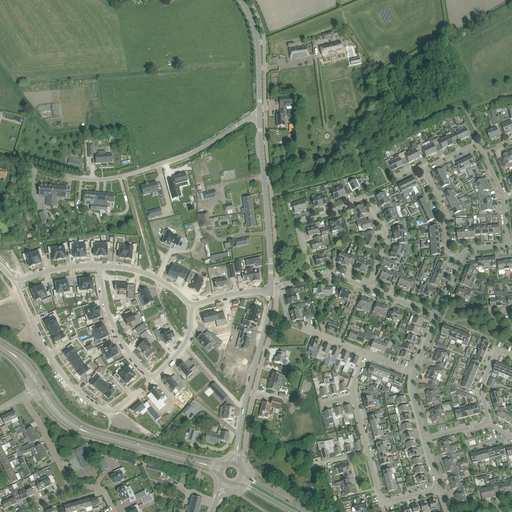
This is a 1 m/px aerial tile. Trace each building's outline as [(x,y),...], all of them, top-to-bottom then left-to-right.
[(332,36),(334,35),(333,32),(322,35),(323,40),(333,37),(332,36)] [(320,47),(322,56),(343,51),(341,42),(320,47)] [(309,56),(308,46),(288,50),(290,59),(309,56)] [(279,99),(280,104),(285,104),(285,107),(292,107),(291,98),(279,99)] [(487,112),(489,117),(491,117),(494,126),(498,124),(493,110),(487,112)] [(284,115),(286,115),(285,111),(280,111),(280,115),(276,116),(277,127),(285,127),(284,115)] [(511,130),(511,129),(511,123),(511,121),(502,125),(506,135),(511,132),(511,130)] [(463,139),(466,138),(469,137),(468,137),(469,136),(468,134),(470,133),(465,122),(463,125),(460,126),(457,126),(458,128),(459,131),(463,139)] [(463,139),(459,131),(458,128),(452,129),(451,128),(448,129),(450,132),(454,140),(457,139),(458,142),(459,142),(461,141),(461,140),(463,139)] [(487,131),(490,140),(496,138),(497,139),(500,137),(496,128),(487,131)] [(453,144),(451,142),(454,140),(450,132),(445,135),(446,137),(443,139),(447,147),(450,146),(452,145),(453,144)] [(430,145),(427,146),(431,155),(434,154),(436,153),(436,152),(434,147),(437,146),(434,140),(432,137),(429,139),(429,143),(430,145)] [(439,138),(434,140),(437,146),(439,145),(442,150),(442,149),(442,150),(445,149),(444,148),(447,147),(443,139),(440,140),(439,138)] [(412,151),(410,152),(414,161),(417,159),(417,160),(419,158),(417,153),(419,152),(415,143),(411,144),(412,148),(412,149),(412,151)] [(415,143),(419,152),(422,150),(426,158),(426,157),(426,158),(428,157),(428,156),(431,155),(427,146),(424,148),(421,144),(417,146),(415,143)] [(123,153),(124,159),(118,160),(120,168),(133,164),(130,151),(123,153)] [(405,152),(400,154),(403,160),(406,158),(408,163),(409,163),(411,162),(414,161),(410,152),(407,153),(405,152)] [(511,161),(509,153),(502,155),(503,158),(501,159),(504,167),(501,168),(501,170),(509,167),(509,168),(511,167),(511,161)] [(397,155),(392,157),(398,168),(400,167),(401,167),(403,166),(401,161),(403,160),(400,154),(397,155)] [(112,155),(95,156),(96,164),(112,163),(112,155)] [(392,157),(392,156),(389,158),(389,160),(384,162),(387,167),(390,166),(392,171),(393,171),(395,170),(398,168),(392,157)] [(469,158),(467,159),(471,167),(476,164),(472,157),(471,157),(469,158)] [(464,161),(462,162),(466,169),(471,167),(467,159),(466,160),(466,159),(464,160),(464,161)] [(458,168),(456,169),(458,174),(458,175),(461,174),(460,172),(466,169),(462,162),(461,162),(460,162),(458,163),(459,163),(457,164),(458,168)] [(445,174),(447,173),(444,168),(435,173),(435,174),(436,176),(437,178),(445,174)] [(175,184),(169,186),(173,199),(173,198),(177,197),(177,198),(178,198),(177,197),(181,196),(178,184),(188,182),(186,173),(173,176),(174,181),(175,184)] [(446,178),(448,175),(447,173),(445,174),(437,178),(438,179),(437,180),(438,182),(439,181),(440,183),(447,180),(447,179),(446,178)] [(414,178),(408,181),(412,188),(417,186),(414,178)] [(454,186),(450,178),(447,179),(447,180),(440,183),(440,184),(440,185),(441,187),(442,189),(446,187),(447,189),(454,186)] [(347,179),(342,180),(347,190),(350,188),(352,192),(356,190),(357,191),(361,189),(360,188),(358,185),(362,183),(360,180),(357,181),(356,180),(349,183),(347,179)] [(476,186),(477,189),(486,185),(484,182),(485,182),(484,180),(483,180),(478,182),(477,179),(471,182),(473,187),(474,187),(476,186)] [(408,181),(403,183),(407,191),(412,188),(408,181)] [(156,182),(141,186),(143,195),(158,191),(156,182)] [(407,191),(403,183),(398,186),(401,193),(407,191)] [(52,202),(53,186),(39,185),(38,193),(47,194),(47,196),(47,201),(51,202),(52,202)] [(477,194),(479,198),(485,196),(484,193),(488,190),(489,190),(488,188),(487,188),(486,185),(477,189),(479,192),(477,193),(477,194)] [(66,197),(66,189),(65,189),(65,187),(53,186),(52,202),(51,202),(51,206),(50,206),(56,207),(57,198),(56,198),(56,195),(61,195),(61,197),(66,197)] [(331,192),(335,199),(341,196),(341,197),(346,195),(341,186),(339,187),(339,188),(331,192)] [(447,197),(447,199),(455,195),(452,190),(455,189),(454,186),(447,189),(448,192),(445,194),(446,195),(445,195),(446,198),(447,197)] [(377,199),(378,202),(387,198),(386,195),(387,194),(388,194),(387,193),(385,189),(379,192),(381,194),(376,197),(377,199)] [(200,194),(201,200),(204,200),(216,197),(214,190),(202,193),(202,194),(200,194)] [(84,201),(84,204),(91,205),(93,205),(94,205),(95,193),(94,193),(85,192),(85,197),(84,201)] [(94,205),(94,210),(100,211),(100,214),(104,214),(104,211),(107,211),(108,203),(114,203),(114,200),(115,195),(100,193),(95,193),(94,205)] [(320,197),(312,199),(314,208),(321,206),(321,207),(326,205),(324,195),(319,196),(320,197)] [(449,202),(450,204),(461,199),(460,199),(457,200),(455,195),(447,199),(448,200),(448,201),(449,203),(449,202)] [(479,198),(480,206),(492,205),(492,202),(492,200),(491,200),(491,199),(485,200),(485,196),(479,198)] [(242,198),(245,213),(254,212),(251,197),(243,198),(242,198)] [(384,206),(385,209),(396,203),(393,205),(391,200),(390,200),(388,201),(387,198),(378,202),(380,205),(379,205),(381,207),(384,206)] [(416,202),(419,208),(426,204),(424,199),(416,202)] [(452,208),(452,209),(463,204),(461,199),(450,204),(451,206),(450,206),(451,208),(452,208)] [(292,204),(295,213),(300,212),(299,211),(301,210),(301,211),(306,210),(305,207),(308,206),(307,200),(300,201),(300,202),(292,204)] [(385,215),(386,218),(397,213),(396,207),(397,205),(396,203),(385,209),(386,212),(384,213),(385,216),(385,215)] [(419,208),(421,213),(429,209),(426,204),(419,208)] [(463,204),(452,209),(453,211),(454,213),(456,218),(465,217),(466,217),(463,210),(466,209),(463,204)] [(356,216),(351,218),(353,221),(364,218),(363,215),(366,213),(365,210),(364,210),(362,206),(358,207),(357,205),(352,207),(354,209),(355,213),(356,216)] [(480,215),(487,215),(487,212),(492,211),(493,211),(493,208),(492,208),(492,205),(480,206),(480,210),(478,210),(479,213),(473,213),(473,216),(477,216),(480,215)] [(160,209),(148,212),(150,218),(162,215),(160,209)] [(421,213),(424,218),(431,214),(429,209),(421,213)] [(47,221),(44,212),(39,213),(42,223),(47,221)] [(197,215),(199,221),(209,219),(207,212),(197,215)] [(254,212),(245,213),(247,229),(249,228),(256,227),(254,212)] [(395,224),(396,224),(404,220),(403,217),(399,218),(397,213),(386,218),(388,221),(387,221),(388,223),(389,223),(389,224),(394,221),(395,224)] [(431,214),(424,218),(426,223),(434,220),(431,214)] [(209,219),(199,221),(201,228),(211,226),(209,219)] [(361,227),(362,231),(367,229),(367,230),(372,228),(370,221),(366,222),(365,219),(356,222),(358,228),(361,227)] [(393,228),(394,234),(403,233),(403,230),(405,228),(404,220),(396,224),(397,228),(393,228)] [(346,232),(343,223),(340,224),(339,221),(330,223),(330,224),(329,225),(330,227),(331,227),(332,232),(337,231),(338,234),(346,232)] [(133,224),(124,226),(126,234),(135,231),(133,224)] [(480,231),(482,231),(482,234),(483,235),(482,235),(483,235),(488,234),(488,227),(488,226),(482,226),(481,227),(480,227),(480,231)] [(319,234),(321,233),(322,236),(329,234),(327,229),(320,231),(321,231),(318,231),(317,227),(307,230),(309,237),(319,234)] [(482,231),(480,231),(480,227),(474,227),(474,230),(475,236),(480,235),(481,235),(481,234),(482,234),(482,231)] [(163,230),(161,235),(164,236),(162,243),(170,246),(171,242),(178,245),(181,238),(174,235),(174,234),(166,231),(166,232),(163,230)] [(374,244),(373,244),(374,243),(375,243),(376,239),(373,238),(374,235),(373,231),(363,233),(363,235),(362,237),(366,238),(363,245),(372,249),(374,244)] [(403,233),(394,234),(394,240),(398,240),(399,244),(403,244),(407,244),(406,237),(404,237),(403,233)] [(311,243),(313,251),(319,249),(318,248),(322,247),(321,243),(323,243),(321,237),(314,238),(315,242),(311,243)] [(235,241),(236,247),(248,245),(247,238),(235,241)] [(85,243),(79,244),(80,258),(84,258),(84,257),(86,257),(85,249),(89,249),(88,242),(85,242),(85,243)] [(95,242),(91,242),(91,248),(94,248),(95,257),(97,257),(101,257),(101,243),(95,243),(95,242)] [(58,246),(57,246),(60,260),(63,260),(63,259),(66,259),(64,250),(68,250),(67,243),(63,244),(63,246),(58,247),(58,246)] [(73,243),(69,243),(70,250),(73,250),(74,258),(76,258),(76,259),(80,258),(79,244),(73,244),(73,243)] [(101,243),(101,257),(104,257),(107,257),(107,249),(110,249),(110,243),(101,243)] [(118,244),(117,250),(120,251),(119,258),(125,259),(127,245),(118,244)] [(127,245),(125,259),(131,260),(132,252),(136,253),(137,245),(133,244),(133,246),(127,245)] [(394,246),(392,251),(401,255),(402,252),(405,254),(406,251),(407,251),(409,246),(401,245),(400,248),(394,246)] [(57,246),(48,248),(49,254),(52,253),(53,261),(56,260),(56,261),(60,260),(57,246)] [(32,252),(36,265),(42,263),(39,256),(43,255),(41,249),(32,252)] [(227,251),(209,256),(211,263),(229,258),(227,251)] [(336,263),(342,265),(346,256),(340,253),(340,254),(336,253),(336,251),(333,252),(333,259),(336,258),(338,259),(336,263)] [(401,255),(392,251),(390,257),(395,259),(394,262),(401,265),(403,259),(400,258),(401,255)] [(32,252),(22,255),(24,261),(28,260),(30,267),(36,265),(32,252)] [(315,258),(315,260),(317,266),(325,264),(324,261),(326,260),(325,255),(324,252),(318,254),(319,257),(315,258)] [(349,264),(352,265),(355,257),(351,255),(349,256),(349,257),(346,256),(342,265),(348,267),(349,264)] [(359,272),(364,259),(358,256),(356,256),(355,257),(352,265),(355,266),(354,269),(359,272)] [(260,257),(245,261),(247,267),(255,265),(256,268),(262,266),(260,257)] [(185,258),(184,261),(189,263),(188,266),(190,267),(193,261),(185,258)] [(369,272),(373,262),(364,259),(359,272),(360,272),(360,273),(364,274),(366,271),(369,272)] [(434,267),(444,271),(446,266),(438,263),(440,259),(436,259),(434,264),(435,264),(433,267),(434,267)] [(478,262),(471,262),(476,268),(479,268),(482,268),(482,270),(485,270),(485,268),(484,259),(478,260),(478,262)] [(467,268),(465,273),(474,277),(476,278),(477,276),(473,274),(475,271),(476,268),(471,262),(469,269),(467,268)] [(379,279),(386,282),(389,273),(386,271),(387,269),(381,266),(377,274),(381,276),(379,279)] [(171,267),(168,275),(177,280),(178,277),(184,279),(187,272),(178,268),(177,270),(171,267)] [(434,267),(432,272),(442,276),(444,271),(434,267)] [(393,281),(395,282),(399,274),(393,271),(392,274),(389,273),(386,282),(391,284),(393,281)] [(190,272),(187,278),(188,278),(193,280),(189,288),(198,292),(203,281),(199,280),(199,279),(198,279),(197,278),(198,275),(190,272)] [(248,276),(244,277),(244,282),(253,281),(253,282),(258,281),(258,280),(260,280),(259,275),(253,275),(252,272),(247,273),(248,276)] [(432,272),(429,278),(440,282),(442,276),(432,272)] [(397,286),(402,288),(406,279),(403,278),(404,275),(399,273),(399,274),(395,282),(397,283),(398,284),(397,286)] [(465,273),(463,279),(473,283),(475,280),(474,279),(474,277),(465,273)] [(226,278),(214,281),(215,285),(214,285),(215,288),(216,288),(227,286),(226,278)] [(402,288),(402,289),(408,291),(409,289),(410,288),(412,289),(416,280),(413,278),(412,279),(409,280),(406,279),(402,288)] [(440,282),(429,278),(429,280),(431,281),(430,284),(437,287),(440,282)] [(80,288),(77,288),(77,294),(87,293),(86,279),(86,280),(80,280),(80,288)] [(473,283),(463,279),(460,284),(468,287),(471,289),(473,283)] [(57,290),(53,291),(54,297),(58,297),(58,294),(63,293),(64,296),(61,281),(58,282),(58,283),(55,283),(57,290)] [(65,281),(61,281),(64,296),(73,294),(75,293),(74,287),(72,288),(69,288),(67,281),(65,281)] [(116,283),(115,291),(128,292),(127,296),(128,296),(128,298),(131,299),(134,299),(135,288),(128,288),(129,284),(116,283)] [(422,290),(420,294),(424,296),(424,295),(433,299),(436,292),(431,290),(432,286),(425,283),(423,287),(421,286),(420,289),(422,290)] [(37,288),(42,301),(51,298),(49,292),(45,293),(43,286),(37,288)] [(332,294),(332,288),(328,288),(325,288),(325,286),(318,286),(318,289),(312,289),(313,289),(313,292),(313,294),(315,294),(315,298),(320,298),(320,295),(320,298),(324,298),(324,295),(327,295),(332,295),(332,294)] [(37,288),(31,290),(35,302),(41,299),(42,301),(37,288)] [(456,296),(465,299),(466,296),(469,297),(472,291),(464,288),(463,291),(459,289),(456,296)] [(142,300),(139,301),(142,308),(146,306),(145,305),(153,302),(147,289),(139,292),(142,300)] [(287,291),(288,296),(286,296),(288,304),(297,302),(295,294),(293,289),(287,291)] [(347,302),(351,293),(342,289),(340,293),(337,291),(335,296),(338,297),(338,298),(342,299),(342,300),(347,302)] [(501,294),(495,295),(497,308),(500,308),(500,307),(502,306),(502,302),(505,301),(504,291),(501,292),(501,294)] [(497,308),(495,295),(490,296),(486,296),(487,303),(490,303),(491,307),(493,307),(493,308),(497,308)] [(355,309),(357,309),(361,311),(362,307),(365,308),(365,309),(369,311),(373,301),(368,299),(368,300),(362,297),(358,305),(357,304),(355,309)] [(377,313),(376,313),(385,317),(388,307),(383,305),(383,306),(376,303),(373,311),(377,313)] [(88,305),(82,307),(85,316),(99,312),(98,308),(97,308),(96,306),(89,308),(88,305)] [(290,312),(292,322),(301,320),(298,310),(297,306),(291,308),(292,311),(290,312)] [(243,320),(242,325),(249,327),(250,322),(256,324),(260,310),(260,309),(251,307),(252,307),(251,311),(247,310),(246,314),(249,315),(248,321),(243,320)] [(126,317),(123,318),(127,325),(135,321),(131,310),(124,313),(126,317)] [(393,321),(394,319),(396,320),(400,321),(403,314),(397,311),(394,310),(392,313),(389,312),(387,319),(393,321)] [(99,312),(85,316),(87,322),(86,322),(87,326),(93,324),(92,320),(100,318),(99,315),(100,315),(99,312)] [(208,315),(203,316),(205,324),(216,321),(217,327),(227,325),(225,318),(218,320),(216,313),(212,314),(212,313),(208,314),(208,315)] [(50,320),(45,323),(48,328),(59,322),(54,314),(49,317),(50,320)] [(412,314),(409,322),(411,323),(415,325),(420,327),(420,326),(421,326),(422,324),(421,324),(422,321),(417,319),(419,316),(412,314)] [(328,327),(326,330),(336,334),(340,325),(330,322),(331,320),(327,318),(324,325),(328,327)] [(59,322),(48,328),(51,333),(59,328),(57,324),(59,322)] [(405,330),(407,331),(408,331),(413,334),(417,335),(417,334),(418,334),(419,332),(418,332),(419,329),(414,327),(415,325),(411,323),(409,322),(408,325),(405,330)] [(144,323),(135,330),(138,335),(148,328),(144,323)] [(94,325),(88,328),(90,332),(92,331),(94,336),(93,336),(107,330),(105,327),(104,327),(103,325),(96,329),(94,325)] [(355,342),(359,331),(352,328),(353,327),(349,325),(345,336),(348,337),(348,339),(354,341),(354,340),(355,341),(355,342)] [(445,339),(447,336),(449,328),(448,327),(448,326),(445,325),(440,336),(445,339)] [(59,328),(51,333),(53,337),(53,338),(62,333),(61,333),(59,328)] [(447,336),(452,338),(455,329),(452,328),(452,329),(449,328),(447,336)] [(452,338),(457,340),(460,332),(458,332),(459,331),(455,329),(452,338)] [(107,330),(93,336),(96,341),(95,342),(96,345),(102,343),(101,340),(108,336),(107,334),(108,334),(107,330)] [(157,330),(153,332),(157,339),(162,336),(165,344),(166,344),(166,345),(169,344),(168,343),(172,341),(171,339),(174,337),(172,332),(168,333),(164,335),(162,331),(158,332),(157,330)] [(359,331),(355,342),(356,341),(357,342),(363,344),(364,340),(368,342),(372,332),(367,330),(365,334),(359,331)] [(145,342),(138,348),(142,352),(141,353),(144,356),(145,356),(147,359),(156,352),(147,341),(151,338),(146,331),(140,336),(143,340),(145,342)] [(408,335),(406,340),(410,342),(415,344),(415,343),(416,343),(417,341),(416,341),(417,338),(412,336),(413,334),(408,331),(407,331),(406,334),(408,335)] [(457,340),(462,342),(466,333),(463,332),(462,333),(460,332),(457,340)] [(62,333),(53,338),(56,343),(61,340),(63,343),(68,340),(66,337),(64,338),(62,333)] [(466,333),(462,342),(468,344),(471,337),(469,336),(469,335),(466,333)] [(197,338),(197,339),(201,344),(200,344),(202,346),(205,349),(211,344),(213,347),(214,347),(218,343),(219,345),(222,342),(211,334),(206,338),(203,334),(200,337),(199,336),(197,338)] [(380,343),(382,339),(378,338),(372,335),(369,341),(373,343),(371,348),(377,350),(380,343)] [(238,341),(236,347),(240,348),(239,349),(248,351),(251,339),(243,336),(241,342),(238,341)] [(405,343),(403,349),(406,350),(411,352),(412,352),(413,350),(413,349),(414,347),(409,345),(410,342),(406,340),(404,339),(402,342),(405,343)] [(314,361),(315,359),(320,347),(317,345),(319,342),(312,340),(308,349),(313,351),(311,357),(312,357),(311,360),(314,361)] [(482,340),(480,345),(487,348),(490,343),(482,340)] [(380,343),(377,350),(384,353),(386,348),(390,349),(392,343),(386,341),(384,344),(380,343)] [(103,345),(97,348),(99,351),(100,351),(103,356),(115,349),(114,346),(113,346),(112,343),(105,348),(103,345)] [(69,351),(64,354),(67,359),(76,353),(72,349),(74,347),(72,344),(67,348),(69,351)] [(321,357),(326,359),(327,356),(329,350),(330,350),(331,347),(324,344),(323,348),(320,347),(315,359),(320,361),(321,357)] [(403,349),(393,345),(391,348),(399,351),(397,356),(408,361),(408,360),(409,360),(410,358),(409,358),(410,355),(405,353),(406,350),(403,349)] [(480,345),(478,351),(485,354),(487,348),(480,345)] [(332,358),(336,360),(339,354),(340,351),(334,348),(332,351),(330,350),(329,350),(327,356),(326,359),(324,362),(325,363),(324,365),(327,366),(328,364),(329,364),(332,358)] [(103,356),(102,357),(105,362),(106,361),(108,364),(114,361),(112,358),(118,354),(117,352),(115,349),(103,356)] [(438,350),(435,356),(445,359),(446,356),(449,357),(451,352),(447,351),(443,349),(442,352),(438,350)] [(478,351),(476,356),(483,359),(485,354),(478,351)] [(284,360),(286,354),(278,352),(277,356),(278,356),(278,358),(275,357),(274,362),(283,365),(285,365),(286,361),(284,360)] [(341,362),(346,364),(348,358),(350,354),(343,352),(342,355),(339,354),(336,360),(334,366),(333,368),(336,369),(337,367),(338,368),(341,362)] [(76,353),(67,359),(68,359),(71,363),(79,358),(76,353)] [(346,364),(343,370),(348,372),(350,365),(350,366),(355,367),(359,358),(352,355),(351,359),(348,358),(346,364)] [(471,360),(473,361),(480,364),(481,364),(483,359),(476,356),(473,355),(471,360)] [(445,359),(435,356),(433,361),(438,363),(437,366),(444,369),(446,363),(443,362),(445,359)] [(79,358),(71,363),(74,368),(82,362),(79,358)] [(468,365),(470,366),(476,368),(478,369),(480,364),(473,361),(471,360),(470,359),(467,365),(468,365)] [(82,362),(74,368),(77,372),(86,366),(86,365),(85,366),(82,362)] [(178,367),(178,368),(180,371),(180,372),(182,374),(183,374),(187,378),(192,374),(194,376),(199,372),(195,366),(190,370),(184,363),(183,363),(181,365),(178,367)] [(493,371),(499,373),(502,364),(499,363),(499,364),(496,363),(493,371)] [(499,373),(504,375),(507,367),(505,367),(506,366),(502,364),(499,373)] [(372,376),(373,373),(375,367),(370,365),(368,371),(365,370),(366,369),(364,369),(362,376),(366,377),(370,379),(371,376),(372,376)] [(466,370),(468,371),(476,374),(478,369),(476,368),(470,366),(468,365),(466,370)] [(86,366),(77,372),(80,377),(85,373),(87,376),(93,372),(90,369),(89,370),(86,366)] [(378,375),(381,368),(377,367),(377,368),(375,367),(373,373),(372,376),(377,378),(378,375)] [(430,368),(428,373),(440,378),(444,370),(436,367),(435,370),(430,368)] [(509,380),(510,377),(511,370),(511,368),(510,367),(509,368),(507,367),(504,375),(503,378),(509,380)] [(128,368),(123,372),(131,381),(134,378),(136,376),(128,368)] [(383,378),(386,371),(384,370),(384,369),(381,368),(378,375),(377,378),(382,381),(383,378)] [(117,373),(114,376),(118,380),(121,378),(126,384),(128,383),(129,383),(131,381),(123,372),(122,370),(117,374),(117,373)] [(383,378),(389,380),(392,372),(388,371),(388,372),(386,371),(383,378)] [(468,371),(466,377),(474,380),(476,374),(468,371)] [(94,380),(91,385),(95,389),(103,379),(96,373),(92,378),(94,380)] [(269,381),(268,381),(269,381),(269,383),(280,386),(281,384),(282,380),(283,381),(284,376),(283,376),(272,373),(271,377),(270,377),(269,381)] [(431,381),(429,386),(437,386),(440,378),(428,373),(426,379),(431,381)] [(394,382),(393,384),(392,387),(397,389),(396,389),(400,391),(404,380),(404,379),(403,380),(401,379),(402,376),(397,374),(397,375),(396,375),(394,382)] [(347,391),(345,382),(339,383),(338,376),(336,377),(334,377),(333,377),(334,380),(334,384),(335,384),(336,390),(339,390),(340,393),(347,391)] [(167,377),(163,380),(166,384),(165,385),(167,388),(169,387),(172,392),(176,388),(179,392),(185,387),(178,379),(175,382),(171,378),(169,379),(167,377)] [(466,377),(464,382),(472,385),(474,380),(466,377)] [(325,386),(324,383),(319,384),(318,381),(317,381),(316,378),(313,378),(314,382),(313,382),(317,395),(320,394),(321,398),(327,396),(327,393),(326,393),(325,386)] [(103,379),(95,389),(96,389),(100,392),(106,384),(102,381),(103,379)] [(323,380),(324,383),(325,386),(326,393),(327,393),(329,392),(330,395),(337,394),(336,390),(335,384),(334,384),(334,380),(329,382),(328,379),(323,380)] [(464,382),(461,381),(459,384),(460,384),(463,385),(462,387),(464,388),(463,391),(468,393),(472,385),(464,382)] [(215,383),(209,388),(218,397),(224,392),(215,383)] [(268,384),(267,386),(268,386),(268,389),(279,392),(280,392),(281,389),(279,389),(280,386),(269,383),(268,384)] [(106,384),(100,392),(104,395),(104,396),(112,386),(111,386),(110,388),(106,384)] [(112,386),(104,396),(108,399),(116,389),(112,386)] [(425,393),(427,398),(436,396),(436,395),(439,395),(437,386),(429,386),(430,391),(425,393)] [(153,390),(150,392),(154,397),(151,400),(159,410),(159,411),(160,410),(159,410),(165,406),(165,405),(162,402),(163,402),(162,402),(160,400),(165,396),(157,387),(154,389),(153,390)] [(363,398),(364,403),(373,401),(372,396),(375,395),(374,390),(367,387),(369,397),(363,398)] [(500,398),(499,393),(501,392),(500,389),(497,390),(498,393),(491,395),(492,400),(500,398)] [(395,399),(397,405),(401,404),(406,403),(406,402),(407,402),(406,400),(405,400),(405,397),(400,398),(399,395),(392,397),(393,400),(395,399)] [(436,396),(427,398),(428,404),(433,403),(434,406),(441,404),(440,398),(437,399),(436,396)] [(260,412),(259,417),(263,418),(264,417),(267,418),(268,414),(269,414),(270,408),(280,410),(283,401),(273,398),(271,405),(263,402),(260,412)] [(373,401),(364,403),(365,408),(372,407),(373,409),(372,410),(379,408),(378,405),(377,405),(376,400),(373,401)] [(130,409),(130,410),(132,412),(134,414),(133,414),(134,414),(136,417),(136,416),(145,408),(145,409),(146,408),(140,401),(140,402),(137,405),(137,404),(136,405),(135,406),(134,406),(135,406),(131,410),(130,409)] [(227,403),(222,407),(225,410),(223,419),(227,420),(227,421),(232,422),(232,420),(233,415),(233,413),(234,409),(232,408),(227,403)] [(475,407),(472,408),(474,415),(479,414),(478,410),(480,410),(479,403),(475,404),(475,407)] [(495,411),(496,411),(503,409),(505,409),(506,408),(505,403),(502,404),(494,406),(495,411)] [(398,408),(399,414),(403,413),(408,411),(409,410),(408,408),(407,406),(402,407),(401,404),(397,405),(394,405),(395,409),(398,408)] [(151,405),(146,409),(156,421),(161,417),(151,405)] [(189,405),(182,412),(186,417),(194,409),(189,405)] [(353,415),(350,405),(343,407),(344,410),(341,411),(343,417),(344,424),(349,423),(347,416),(353,415)] [(444,414),(443,411),(442,405),(434,407),(435,410),(430,411),(431,417),(441,414),(444,414)] [(463,418),(461,410),(460,407),(454,408),(455,412),(457,420),(463,418)] [(334,413),(332,413),(333,420),(334,423),(335,426),(339,425),(338,418),(343,417),(341,411),(341,408),(334,409),(334,413)] [(496,411),(498,417),(511,425),(511,414),(506,411),(505,409),(503,409),(496,411)] [(332,413),(331,410),(324,412),(325,415),(322,416),(325,429),(327,428),(330,427),(329,424),(334,423),(333,420),(332,413)] [(369,417),(370,422),(377,420),(377,421),(380,420),(378,414),(381,413),(381,411),(374,412),(374,413),(375,413),(375,415),(369,417)] [(14,412),(8,415),(11,421),(17,418),(14,412)] [(400,417),(401,422),(404,422),(411,420),(410,419),(411,419),(411,417),(410,417),(409,414),(404,416),(403,413),(399,414),(397,414),(397,417),(400,417)] [(441,414),(431,417),(433,423),(438,422),(439,424),(446,422),(445,417),(442,418),(441,414)] [(11,421),(8,415),(1,418),(4,424),(11,421)] [(401,426),(402,431),(402,432),(406,431),(411,429),(411,428),(412,428),(411,426),(410,423),(405,425),(404,422),(401,422),(397,423),(398,426),(401,426)] [(25,439),(26,439),(35,434),(32,428),(27,430),(26,431),(25,428),(21,430),(16,432),(18,435),(22,433),(25,439)] [(191,429),(187,441),(191,442),(190,443),(194,444),(198,432),(194,431),(194,430),(191,429)] [(201,441),(205,442),(205,441),(218,445),(220,440),(227,442),(229,434),(222,432),(221,435),(208,431),(206,437),(203,436),(201,441)] [(380,440),(381,440),(388,438),(387,435),(384,436),(382,431),(380,431),(373,433),(374,438),(381,437),(381,439),(380,440)] [(401,441),(402,441),(404,440),(409,439),(414,438),(413,437),(414,437),(414,435),(413,435),(412,432),(407,433),(406,431),(402,432),(402,431),(400,432),(400,435),(401,441)] [(24,450),(24,451),(33,446),(32,446),(31,444),(39,440),(35,434),(26,439),(29,444),(21,448),(23,451),(24,450)] [(347,436),(348,439),(349,443),(351,449),(354,448),(354,452),(361,450),(359,440),(354,441),(352,435),(347,436)] [(338,439),(338,441),(339,445),(341,451),(344,451),(345,454),(352,452),(351,449),(349,443),(348,439),(343,440),(342,437),(338,439)] [(451,443),(450,437),(444,439),(443,439),(442,439),(443,442),(438,443),(440,449),(449,446),(449,443),(451,443)] [(376,444),(377,449),(384,447),(384,448),(386,447),(385,442),(389,441),(388,438),(381,440),(382,440),(382,442),(376,444)] [(405,443),(407,449),(411,448),(416,447),(416,446),(416,444),(415,444),(414,441),(409,442),(409,439),(404,440),(402,441),(403,444),(405,443)] [(333,440),(328,441),(331,454),(334,453),(335,456),(342,455),(341,451),(339,445),(338,441),(333,442),(333,440)] [(331,454),(328,441),(323,442),(324,445),(321,446),(320,447),(321,450),(320,450),(322,459),(329,458),(328,454),(331,454)] [(93,458),(86,443),(76,450),(77,452),(76,453),(83,468),(92,464),(90,460),(93,458)] [(34,456),(34,457),(44,451),(45,451),(44,450),(44,449),(43,448),(41,445),(34,448),(33,446),(24,451),(25,452),(27,453),(33,450),(35,456),(34,456)] [(446,453),(447,457),(454,454),(452,446),(449,446),(440,449),(441,455),(446,453)] [(504,447),(499,448),(501,456),(501,459),(507,458),(504,447)] [(407,452),(409,458),(415,456),(418,456),(418,455),(419,455),(418,452),(417,453),(417,450),(412,451),(411,448),(407,449),(404,450),(405,452),(405,453),(407,452)] [(499,448),(493,450),(495,458),(496,461),(501,459),(501,456),(499,448)] [(44,451),(34,457),(38,465),(39,465),(41,468),(47,465),(45,462),(43,463),(42,460),(47,458),(44,451)] [(476,454),(478,462),(479,465),(485,463),(484,460),(482,452),(476,454)] [(443,461),(445,467),(457,463),(454,454),(447,457),(448,460),(443,461)] [(411,460),(413,466),(417,465),(422,464),(422,463),(422,461),(421,461),(420,458),(415,459),(415,456),(409,458),(408,458),(409,461),(411,460)] [(16,460),(14,457),(7,460),(6,458),(0,461),(3,467),(12,462),(16,460)] [(104,458),(98,461),(103,471),(109,468),(104,458)] [(395,465),(398,464),(397,461),(390,463),(389,458),(387,458),(387,459),(380,460),(381,465),(388,464),(388,466),(388,467),(395,465)] [(6,472),(12,469),(15,468),(12,462),(3,467),(6,472)] [(451,471),(452,474),(460,471),(458,466),(460,466),(459,462),(457,463),(445,467),(447,473),(451,471)] [(342,466),(335,468),(336,471),(337,475),(340,474),(344,473),(345,478),(350,477),(348,472),(349,472),(346,463),(342,465),(342,466)] [(142,464),(138,466),(144,480),(148,478),(142,464)] [(383,471),(384,476),(391,474),(391,475),(393,474),(392,469),(395,468),(395,465),(388,467),(387,467),(388,467),(389,469),(383,471)] [(414,469),(415,475),(419,474),(424,473),(424,472),(425,472),(424,470),(423,470),(423,467),(417,468),(417,465),(413,466),(410,467),(411,470),(414,469)] [(6,472),(9,478),(15,475),(12,469),(6,472)] [(116,474),(110,477),(112,481),(113,481),(115,484),(118,483),(121,482),(121,481),(123,480),(124,480),(122,475),(122,474),(121,472),(119,469),(114,472),(116,474)] [(156,477),(165,479),(167,473),(158,470),(156,477)] [(47,476),(41,479),(42,480),(41,480),(44,486),(45,488),(52,485),(51,483),(48,477),(51,476),(48,471),(45,472),(47,476)] [(449,478),(450,484),(460,481),(459,478),(462,477),(460,471),(452,474),(453,477),(449,478)] [(427,480),(426,478),(425,476),(420,477),(419,474),(415,475),(412,476),(413,478),(412,478),(414,483),(415,483),(417,483),(417,485),(421,485),(422,484),(424,484),(423,482),(426,481),(427,480)] [(18,481),(15,475),(9,478),(12,484),(18,481)] [(38,484),(36,485),(39,491),(45,488),(44,486),(41,480),(42,480),(41,479),(37,481),(38,484)] [(342,494),(342,497),(344,497),(347,497),(347,495),(354,494),(352,485),(350,485),(348,479),(341,481),(343,492),(345,491),(345,492),(342,493),(342,494)] [(386,488),(387,487),(393,486),(393,485),(396,485),(394,479),(392,480),(384,482),(386,488)] [(487,486),(487,489),(490,498),(496,497),(495,493),(498,493),(497,490),(495,484),(494,480),(490,481),(491,485),(487,486)] [(457,488),(458,491),(466,489),(464,483),(461,484),(460,481),(450,484),(452,490),(457,488)] [(500,483),(495,484),(498,493),(500,492),(501,495),(507,494),(505,484),(500,485),(500,483)] [(387,487),(388,492),(396,491),(397,495),(403,493),(402,489),(397,490),(396,485),(393,485),(393,486),(387,487)] [(126,486),(118,490),(118,491),(117,491),(119,495),(120,495),(123,502),(131,498),(126,486)] [(490,498),(487,489),(481,490),(480,487),(476,489),(478,497),(482,496),(483,500),(490,498)] [(32,488),(25,491),(28,497),(35,494),(32,488)] [(28,497),(25,491),(24,489),(20,491),(21,493),(19,494),(22,500),(28,497)] [(454,495),(456,501),(466,498),(465,495),(467,494),(466,489),(458,491),(459,494),(454,495)] [(145,491),(134,496),(137,501),(140,499),(148,496),(145,491)] [(148,496),(140,499),(143,505),(153,500),(151,494),(148,496)] [(12,495),(7,498),(11,506),(17,503),(14,497),(13,498),(12,495)] [(198,511),(202,499),(192,496),(187,511),(198,511)] [(351,509),(352,511),(353,511),(358,511),(367,509),(365,502),(360,503),(359,497),(352,499),(354,507),(352,508),(351,509)] [(11,506),(7,498),(0,501),(4,509),(11,506)] [(99,508),(96,498),(90,500),(92,507),(93,510),(99,508)] [(466,498),(456,501),(458,507),(463,505),(464,508),(471,506),(470,501),(469,500),(467,501),(466,498)] [(90,500),(83,501),(85,509),(92,507),(90,500)] [(428,501),(430,507),(431,511),(437,509),(437,511),(440,511),(439,504),(436,505),(434,500),(431,501),(431,500),(429,501),(428,501)] [(83,501),(77,503),(79,511),(84,511),(86,511),(85,509),(83,501)] [(420,504),(421,509),(421,511),(425,511),(428,511),(427,511),(431,511),(430,507),(427,507),(426,502),(423,503),(422,502),(420,503),(420,504)] [(70,505),(72,511),(79,511),(77,503),(70,505)]
